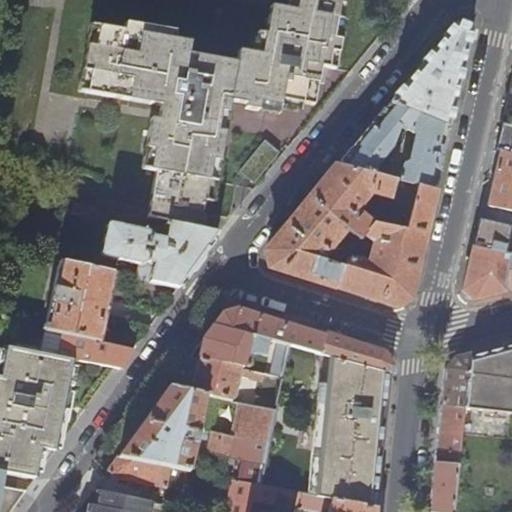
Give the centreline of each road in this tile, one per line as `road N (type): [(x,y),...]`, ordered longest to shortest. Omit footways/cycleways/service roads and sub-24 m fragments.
road 1 (residential): [(499,0),(424,336)]
road 2 (residential): [(223,265),(441,0)]
road 3 (residential): [(47,511),(223,265)]
road 4 (residential): [(424,336),(246,282),(223,265)]
road 5 (residential): [(424,336),(401,511)]
